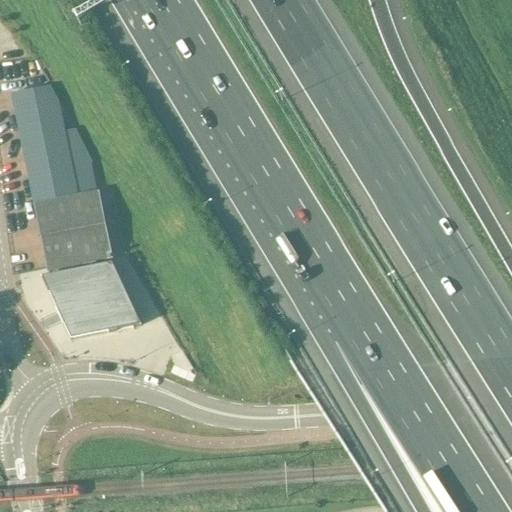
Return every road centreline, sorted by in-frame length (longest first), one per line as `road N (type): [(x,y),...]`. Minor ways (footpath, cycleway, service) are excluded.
road 1 (motorway): [(511,371),(281,0)]
road 2 (motorway): [(164,0),(361,329)]
road 3 (tertiary): [(176,398),(263,418),(511,401)]
road 4 (motorway): [(511,258),(403,66),(379,0)]
road 5 (motorway): [(361,329),(477,511)]
road 6 (motorway): [(361,329),(369,417),(424,511)]
road 7 (tertiary): [(176,398),(153,380),(103,369),(55,373),(32,385)]
road 8 (tertiary): [(48,402),(91,389),(176,398)]
